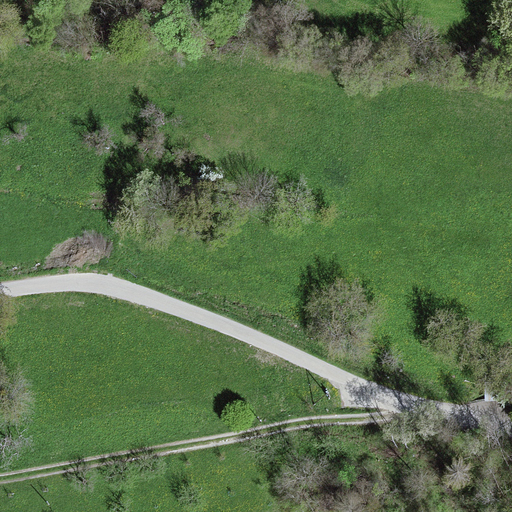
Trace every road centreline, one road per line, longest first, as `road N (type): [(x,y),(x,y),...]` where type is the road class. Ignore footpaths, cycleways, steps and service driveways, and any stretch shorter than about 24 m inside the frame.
road 1 (residential): [(511,431),(385,394),(130,291),(89,283),(0,291)]
road 2 (track): [(414,404),(393,414),(291,424),(0,477)]
